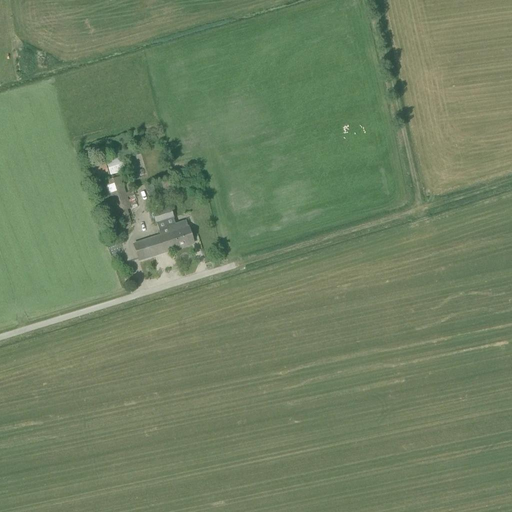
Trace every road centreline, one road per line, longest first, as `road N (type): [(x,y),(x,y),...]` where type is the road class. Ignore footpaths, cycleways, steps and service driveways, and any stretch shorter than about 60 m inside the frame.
road 1 (unclassified): [(0,337),(234,267)]
road 2 (track): [(370,0),(417,211)]
road 3 (track): [(417,211),(234,267)]
